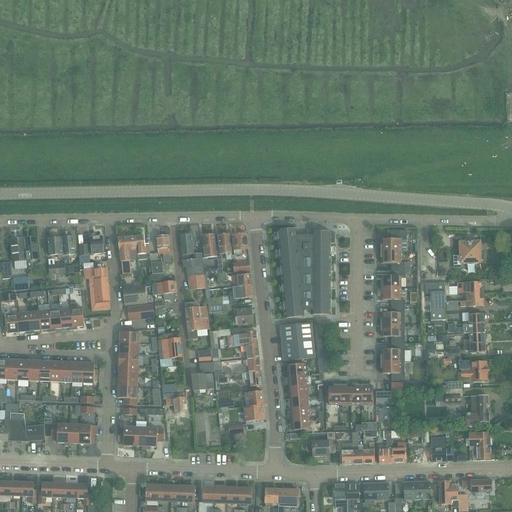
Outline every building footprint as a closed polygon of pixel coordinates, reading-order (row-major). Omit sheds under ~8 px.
[(297,230),(278,231),(286,319),(304,318),(304,311),(312,311),(312,316),(330,316),(330,243),(334,243),(334,235),(330,235),(330,232),(312,232),(312,236),(297,236),(297,230)] [(393,239),(383,239),(383,251),(401,251),(402,251),(402,240),(406,240),(406,233),(393,233),(393,239)] [(226,261),(232,260),(232,255),(230,234),(218,235),(220,255),(226,254),(226,261)] [(232,235),(234,255),(234,256),(242,255),(242,250),(247,250),(246,234),(232,235)] [(180,236),(182,263),(202,261),(201,254),(195,255),(195,256),(193,256),(194,260),(188,261),(188,255),(193,255),(191,235),(180,236)] [(204,259),(210,258),(210,261),(217,260),(217,257),(215,235),(203,236),(204,249),(203,249),(204,259)] [(135,237),(138,260),(149,259),(149,255),(150,255),(148,236),(135,237)] [(158,254),(150,255),(149,255),(149,259),(150,262),(158,262),(158,260),(161,260),(161,257),(169,256),(168,236),(156,237),(158,254)] [(62,238),(63,254),(64,256),(75,255),(73,237),(62,238)] [(92,255),(103,254),(102,237),(90,238),(92,255)] [(131,274),(130,258),(137,258),(135,237),(119,238),(120,251),(122,275),(131,274)] [(24,239),(26,260),(37,259),(36,238),(24,239)] [(49,256),(63,254),(62,238),(47,239),(49,256)] [(13,262),(26,260),(24,239),(11,240),(13,262)] [(481,263),(484,261),(484,256),(481,255),(481,243),(460,244),(460,257),(454,258),(454,268),(461,268),(461,265),(481,264),(481,263)] [(89,245),(79,245),(80,256),(90,255),(89,245)] [(391,264),(391,271),(405,271),(405,264),(401,264),(401,251),(383,251),(381,251),(381,258),(382,259),(382,264),(391,264)] [(186,268),(187,277),(188,277),(204,275),(203,269),(202,261),(182,263),(183,268),(186,268)] [(12,277),(11,262),(1,263),(2,278),(12,277)] [(234,274),(249,272),(248,262),(233,263),(234,274)] [(153,275),(163,274),(162,263),(152,264),(153,275)] [(49,266),(50,275),(65,274),(65,267),(65,265),(49,266)] [(89,279),(89,284),(108,283),(107,268),(83,270),(84,277),(85,279),(87,279),(89,279)] [(393,277),(383,277),(383,289),(401,289),(402,289),(402,278),(406,278),(406,271),(393,271),(393,277)] [(228,282),(227,274),(218,275),(218,283),(228,282)] [(232,282),(233,288),(251,286),(250,274),(231,276),(232,279),(230,280),(230,282),(232,282)] [(204,275),(188,277),(189,282),(190,290),(205,289),(205,290),(209,290),(209,289),(208,288),(207,281),(208,279),(208,276),(204,276),(204,275)] [(175,294),(174,282),(152,284),(153,296),(164,295),(165,301),(175,300),(175,294)] [(108,283),(89,284),(90,290),(95,289),(96,304),(91,304),(92,312),(96,311),(111,310),(110,302),(109,290),(108,283)] [(14,285),(14,292),(29,290),(29,284),(14,285)] [(446,321),(446,319),(446,310),(445,297),(452,297),(452,295),(449,296),(449,284),(445,284),(425,285),(426,295),(430,295),(431,322),(432,322),(432,324),(435,324),(435,327),(443,327),(443,322),(446,321)] [(482,284),(457,285),(458,295),(466,295),(466,296),(484,296),(484,291),(482,291),(482,284)] [(124,289),(126,306),(146,304),(145,286),(124,289)] [(230,293),(231,298),(208,300),(209,308),(231,306),(231,305),(232,305),(232,300),(252,298),(251,286),(233,288),(233,293),(230,293)] [(391,301),(391,307),(405,307),(405,301),(401,301),(401,289),(383,289),(381,289),(381,295),(382,295),(382,301),(391,301)] [(484,301),(484,296),(466,296),(466,303),(460,303),(461,308),(467,308),(483,308),(483,301),(484,301)] [(185,309),(186,321),(208,319),(207,307),(200,308),(199,305),(197,303),(185,304),(186,309),(185,309)] [(168,310),(167,304),(155,305),(156,315),(165,314),(165,310),(168,310)] [(209,314),(224,313),(232,312),(231,306),(209,308),(209,314)] [(381,320),(381,326),(405,326),(405,307),(391,307),(391,314),(382,314),(382,319),(381,320)] [(71,309),(73,331),(77,330),(77,328),(84,327),(82,308),(77,309),(71,309)] [(61,310),(62,329),(69,329),(69,331),(73,331),(71,309),(61,310)] [(237,327),(253,325),(252,314),(251,310),(252,310),(252,309),(236,310),(237,327)] [(446,310),(446,319),(459,319),(459,309),(446,310)] [(20,336),(20,333),(19,333),(18,314),(17,310),(11,310),(11,315),(6,316),(8,334),(15,334),(16,336),(20,336)] [(50,311),(52,333),(56,333),(55,330),(62,329),(61,310),(50,311)] [(39,312),(41,331),(48,331),(48,333),(52,333),(50,311),(39,312)] [(28,313),(30,335),(34,335),(34,332),(41,331),(39,312),(28,313)] [(19,333),(20,333),(26,333),(26,335),(30,335),(28,313),(18,314),(19,333)] [(463,322),(463,325),(484,324),(484,321),(485,319),(485,317),(484,316),(484,315),(469,316),(469,322),(463,322)] [(186,321),(187,331),(188,331),(189,340),(198,339),(197,331),(202,330),(202,331),(209,330),(208,319),(186,321)] [(281,327),(282,344),(314,341),(312,324),(281,327)] [(463,325),(464,334),(485,333),(486,333),(486,330),(484,329),(484,324),(463,325)] [(391,338),(391,344),(405,344),(405,326),(381,326),(381,332),(382,332),(382,338),(391,338)] [(210,332),(212,350),(218,350),(218,349),(219,349),(218,339),(220,338),(219,332),(210,332)] [(240,347),(240,348),(257,346),(256,332),(239,334),(240,347)] [(121,333),(120,345),(139,345),(140,334),(121,333)] [(464,341),(464,344),(485,343),(485,340),(486,338),(486,336),(485,335),(485,334),(485,333),(464,334),(464,336),(470,335),(470,341),(464,341)] [(160,359),(163,359),(181,358),(180,339),(158,341),(160,359)] [(320,339),(316,340),(317,358),(327,357),(326,339),(324,339),(320,339)] [(223,341),(219,342),(219,349),(227,348),(226,346),(224,346),(223,343),(223,341)] [(282,344),(284,362),(316,359),(314,341),(282,344)] [(485,348),(485,343),(464,344),(464,352),(470,352),(471,355),(486,354),(485,353),(487,352),(487,349),(485,348)] [(381,356),(381,362),(405,362),(405,344),(391,344),(391,351),(382,351),(382,356),(381,356)] [(120,345),(120,355),(139,356),(139,345),(120,345)] [(246,353),(247,360),(259,359),(257,346),(240,348),(241,353),(246,353)] [(447,349),(447,360),(451,360),(451,359),(460,359),(460,349),(447,349)] [(199,362),(211,361),(210,351),(198,352),(199,362)] [(119,366),(119,367),(138,367),(139,367),(139,356),(120,355),(119,355),(119,366)] [(248,367),(240,368),(236,368),(236,375),(260,372),(259,359),(247,360),(248,367)] [(0,380),(7,381),(8,362),(9,362),(9,361),(0,360),(0,380)] [(461,370),(461,379),(473,378),(473,382),(487,381),(486,375),(488,375),(487,369),(486,369),(486,363),(472,364),(470,364),(470,361),(459,361),(459,370),(461,370)] [(8,362),(7,381),(18,381),(19,362),(9,362),(8,362)] [(19,362),(18,381),(29,382),(30,363),(19,362)] [(40,363),(40,382),(50,383),(51,364),(52,364),(52,362),(40,362),(40,363)] [(405,362),(381,362),(381,368),(382,368),(382,375),(392,375),(392,382),(405,382),(405,362)] [(30,363),(29,382),(40,382),(40,363),(30,363)] [(199,373),(213,372),(214,372),(213,364),(213,363),(199,364),(199,373)] [(213,364),(214,372),(215,377),(223,376),(221,363),(220,363),(213,364)] [(51,364),(50,383),(61,383),(62,364),(52,364),(51,364)] [(62,364),(61,383),(72,383),(73,365),(62,364)] [(83,364),(83,365),(84,365),(83,384),(94,384),(94,382),(97,382),(98,371),(95,371),(95,364),(83,364)] [(73,365),(72,383),(83,384),(84,365),(83,365),(73,365)] [(287,366),(288,377),(306,376),(305,365),(287,366)] [(119,367),(119,377),(138,378),(138,367),(119,367)] [(251,387),(262,386),(260,372),(236,375),(234,375),(235,382),(246,381),(246,380),(250,380),(251,387)] [(193,392),(194,392),(213,390),(213,383),(212,375),(204,375),(191,376),(193,392)] [(288,377),(289,388),(307,387),(306,376),(288,377)] [(119,377),(119,388),(137,388),(138,378),(119,377)] [(162,386),(163,394),(175,393),(174,385),(162,386)] [(329,406),(340,405),(340,386),(334,386),(334,387),(329,387),(329,406)] [(340,405),(351,406),(351,387),(347,387),(347,386),(340,386),(340,405)] [(351,406),(362,406),(362,386),(356,386),(355,387),(351,387),(351,406)] [(362,386),(362,406),(373,406),(373,387),(368,387),(368,386),(362,386)] [(289,388),(290,399),(308,397),(307,387),(289,388)] [(124,405),(137,406),(137,388),(119,388),(118,399),(124,399),(124,405)] [(463,398),(463,388),(445,388),(446,404),(461,403),(461,398),(463,398)] [(248,406),(248,408),(264,406),(263,392),(245,394),(245,400),(249,399),(250,406),(248,406)] [(187,413),(185,399),(185,398),(174,399),(173,394),(163,395),(163,400),(165,400),(166,407),(173,406),(174,414),(187,413)] [(308,397),(290,399),(291,410),(308,408),(309,408),(308,397)] [(478,424),(489,423),(489,414),(488,414),(487,397),(470,397),(471,414),(465,414),(466,428),(475,428),(474,423),(478,423),(478,424)] [(11,405),(10,414),(16,414),(18,414),(18,412),(18,405),(11,405)] [(245,423),(266,421),(264,406),(248,408),(244,408),(245,423)] [(291,410),(292,421),(309,419),(308,408),(291,410)] [(8,420),(7,442),(27,443),(27,441),(26,428),(24,414),(24,412),(18,412),(18,414),(16,414),(16,417),(11,417),(10,420),(8,420)] [(309,419),(292,421),(293,432),(310,430),(309,419)] [(7,442),(8,420),(5,420),(5,426),(0,426),(0,442),(7,442)] [(64,447),(68,447),(69,425),(52,425),(51,438),(58,438),(57,444),(65,444),(64,447)] [(69,425),(68,447),(72,447),(72,444),(79,445),(80,426),(69,425)] [(26,428),(27,441),(44,439),(43,426),(26,428)] [(80,426),(79,445),(90,445),(91,441),(94,441),(94,435),(91,435),(91,426),(80,426)] [(243,426),(229,427),(229,428),(230,434),(230,435),(244,433),(243,426)] [(124,447),(135,447),(136,428),(125,428),(124,437),(121,436),(121,442),(124,442),(124,447)] [(136,428),(135,447),(142,447),(142,450),(146,450),(147,429),(136,428)] [(147,429),(146,450),(150,450),(150,448),(157,448),(157,442),(164,442),(164,429),(147,429)] [(429,443),(429,436),(437,436),(437,432),(428,432),(428,431),(422,432),(422,443),(429,443)] [(379,446),(380,465),(392,464),(392,448),(391,432),(384,433),(384,440),(386,440),(386,446),(379,446)] [(353,445),(353,466),(364,465),(363,451),(358,451),(358,445),(359,445),(359,433),(352,433),(353,445)] [(306,453),(312,453),(313,458),(330,457),(329,454),(335,454),(335,434),(327,434),(327,440),(329,440),(329,442),(312,443),(306,443),(306,453)] [(469,434),(470,448),(490,448),(490,434),(471,435),(471,434),(469,434)] [(431,443),(432,463),(445,463),(444,450),(439,450),(439,443),(431,443)] [(363,451),(364,465),(375,465),(374,444),(370,444),(370,451),(363,451)] [(392,448),(392,464),(406,464),(405,444),(398,444),(398,450),(394,450),(394,448),(392,448)] [(342,452),(343,466),(353,466),(353,445),(343,445),(343,452),(342,452)] [(472,451),(472,462),(491,461),(490,448),(470,448),(470,451),(472,451)] [(444,450),(445,463),(447,463),(447,462),(454,462),(453,449),(446,449),(444,450)] [(466,454),(456,455),(457,462),(466,462),(466,454)] [(492,492),(492,481),(463,482),(463,489),(471,489),(472,493),(492,492)] [(0,482),(0,496),(10,497),(11,483),(0,482)] [(451,482),(439,483),(440,506),(451,505),(451,508),(458,508),(458,486),(451,486),(451,482)] [(11,483),(10,497),(22,497),(23,483),(11,483)] [(23,483),(22,497),(29,498),(29,504),(35,504),(35,494),(33,494),(33,484),(23,483)] [(431,500),(430,483),(404,484),(404,501),(431,500)] [(45,498),(53,498),(54,484),(42,484),(42,494),(39,494),(39,504),(45,505),(45,498)] [(54,484),(53,498),(64,499),(65,485),(54,484)] [(389,501),(389,484),(364,485),(364,504),(362,504),(362,511),(368,511),(368,504),(375,504),(374,501),(389,501)] [(65,485),(64,499),(75,499),(76,485),(65,485)] [(76,485),(75,499),(83,500),(83,506),(87,507),(87,496),(87,486),(76,485)] [(347,511),(347,485),(334,486),(335,501),(335,509),(341,508),(341,511),(347,511)] [(347,485),(347,511),(353,511),(354,508),(354,501),(360,501),(359,485),(347,485)] [(146,502),(158,502),(159,487),(146,486),(146,502)] [(159,487),(158,502),(170,503),(171,487),(159,487)] [(171,487),(170,503),(182,503),(183,487),(171,487)] [(183,487),(182,503),(194,504),(195,488),(183,487)] [(202,504),(215,504),(215,489),(203,488),(202,504)] [(215,489),(215,504),(227,505),(227,489),(215,489)] [(227,489),(227,505),(239,505),(239,489),(227,489)] [(239,489),(239,505),(251,505),(252,490),(239,489)] [(265,504),(278,505),(279,491),(266,490),(265,504)] [(278,505),(278,507),(298,508),(298,491),(292,491),(279,491),(278,505)] [(459,511),(468,511),(467,496),(459,496),(459,511)]
